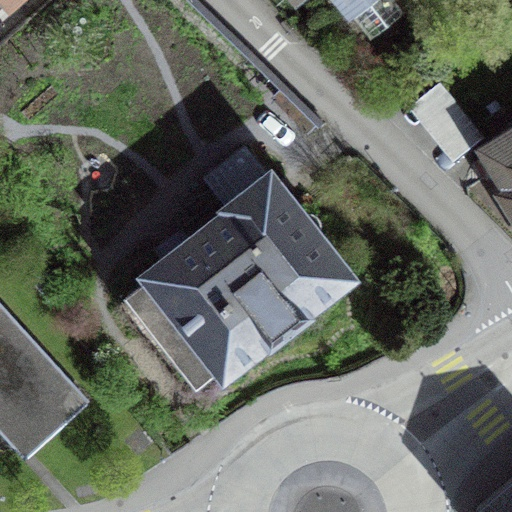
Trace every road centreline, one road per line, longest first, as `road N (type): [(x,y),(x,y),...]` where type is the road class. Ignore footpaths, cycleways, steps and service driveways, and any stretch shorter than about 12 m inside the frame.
road 1 (residential): [(243,0),(511,279)]
road 2 (primary): [(391,453),(358,433),(304,434),(259,465),(242,511)]
road 3 (secondary): [(511,370),(391,453)]
